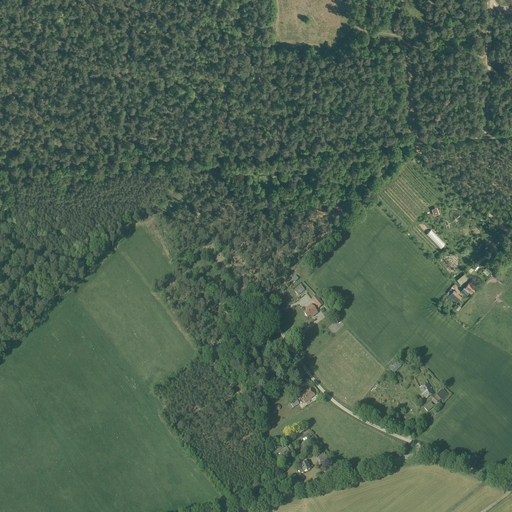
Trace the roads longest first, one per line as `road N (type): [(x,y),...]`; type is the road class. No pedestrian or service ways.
road 1 (track): [(417,140),(0,162)]
road 2 (track): [(167,158),(317,385),(424,454)]
road 3 (unclassified): [(511,487),(418,454),(234,511)]
road 4 (track): [(210,152),(276,236),(294,220),(318,164)]
road 5 (track): [(417,140),(408,37),(418,16),(400,10),(399,32)]
road 6 (track): [(491,29),(438,38),(361,30),(346,0)]
